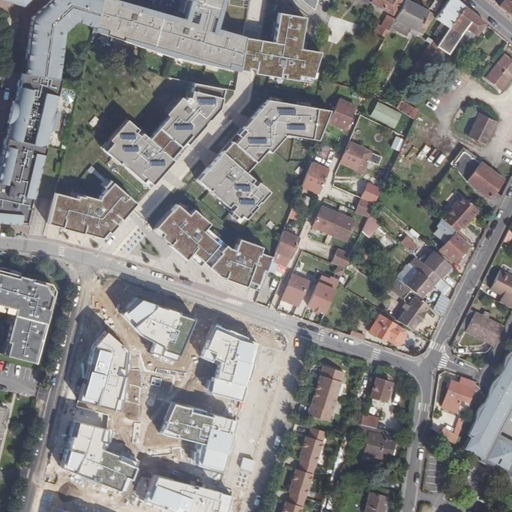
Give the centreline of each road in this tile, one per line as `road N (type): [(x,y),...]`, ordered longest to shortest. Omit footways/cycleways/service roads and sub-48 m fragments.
road 1 (residential): [(89,259),(24,511)]
road 2 (residential): [(268,318),(343,141)]
road 3 (residential): [(425,371),(511,201)]
road 4 (unclassified): [(268,318),(89,259)]
road 5 (residential): [(250,511),(300,330)]
road 6 (residential): [(406,511),(425,371)]
road 7 (unclassified): [(425,371),(300,330)]
